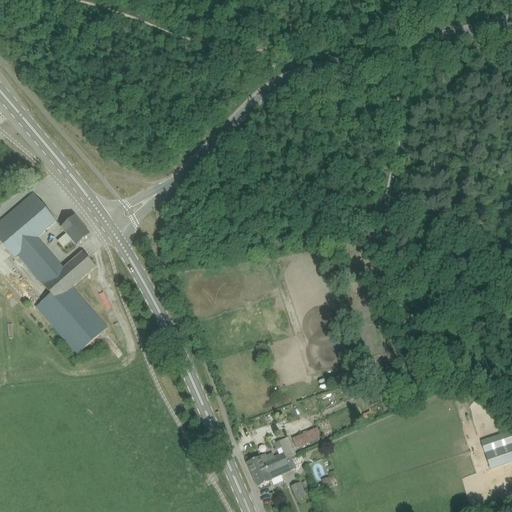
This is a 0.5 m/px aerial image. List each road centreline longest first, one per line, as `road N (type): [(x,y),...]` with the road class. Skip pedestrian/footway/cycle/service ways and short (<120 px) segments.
road 1 (unclassified): [(175,181),(278,82),(511,20)]
road 2 (track): [(74,0),(249,49),(387,24)]
road 3 (primary): [(249,511),(180,352),(115,234)]
road 4 (track): [(388,324),(399,47)]
road 5 (primary): [(104,219),(0,91)]
road 6 (track): [(388,324),(511,416)]
road 7 (track): [(387,24),(483,3),(511,6)]
road 8 (track): [(511,312),(388,324)]
